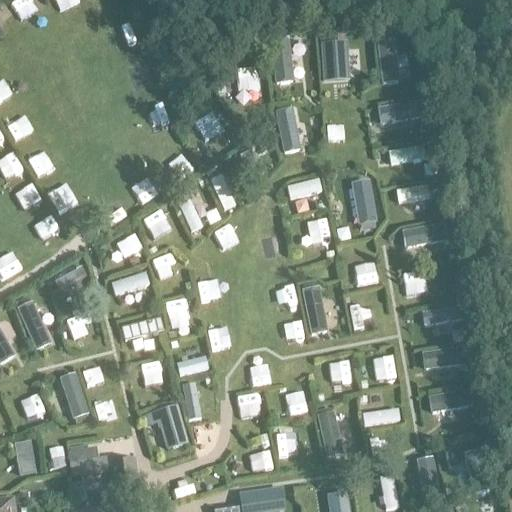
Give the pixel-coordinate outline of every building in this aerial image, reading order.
[(67,0),(52,7),(62,26),(80,17),(71,0),(67,0)] [(26,36),(44,28),(36,11),(18,19),(26,36)] [(112,44),(119,62),(137,55),(131,37),(112,44)] [(288,43),(270,45),(275,87),(294,85),(288,43)] [(347,43),(321,45),(324,84),(350,82),(347,43)] [(222,79),(212,79),(212,87),(222,87),(222,79)] [(130,85),(134,102),(153,97),(149,81),(130,85)] [(239,116),(262,113),(259,94),(236,97),(239,116)] [(292,112),(275,115),(283,157),(301,153),(292,112)] [(164,121),(145,127),(150,144),(169,139),(164,121)] [(202,147),(223,133),(217,124),(196,138),(202,147)] [(3,137),(12,152),(30,141),(20,126),(3,137)] [(260,182),(249,156),(240,159),(251,186),(260,182)] [(37,157),(20,168),(31,185),(48,174),(37,157)] [(424,161),(389,168),(393,185),(428,177),(424,161)] [(12,167),(0,176),(0,187),(7,197),(25,184),(12,167)] [(174,197),(189,190),(181,174),(166,181),(174,197)] [(219,178),(209,183),(223,214),(233,210),(219,178)] [(376,225),(369,185),(343,189),(351,230),(376,225)] [(40,195),(45,211),(63,206),(57,189),(40,195)] [(295,223),(305,222),(303,194),(292,194),(295,223)] [(31,197),(14,208),(25,225),(42,213),(31,197)] [(398,221),(432,217),(431,202),(397,206),(398,221)] [(141,219),(159,213),(155,203),(138,209),(141,219)] [(192,249),(204,243),(197,229),(202,226),(197,216),(179,225),(192,249)] [(205,228),(209,240),(223,235),(219,224),(205,228)] [(163,226),(152,232),(161,249),(172,244),(163,226)] [(304,239),(309,262),(333,258),(328,234),(304,239)] [(220,265),(239,257),(231,239),(212,247),(220,265)] [(348,243),(335,245),(336,257),(350,255),(348,243)] [(412,264),(449,257),(448,250),(411,257),(412,264)] [(135,251),(117,258),(122,273),(141,266),(135,251)] [(179,285),(172,269),(153,277),(161,293),(179,285)] [(434,273),(402,278),(404,292),(436,287),(434,273)] [(148,290),(111,297),(113,312),(150,305),(148,290)] [(311,338),(327,335),(319,290),(302,294),(311,338)] [(26,302),(16,306),(18,312),(16,313),(35,355),(50,348),(31,306),(28,307),(26,302)] [(359,302),(349,304),(355,334),(365,331),(359,302)] [(453,310),(418,315),(420,329),(455,323),(453,310)] [(166,320),(170,339),(189,335),(186,316),(166,320)] [(122,340),(124,353),(163,347),(161,334),(122,340)] [(0,377),(11,372),(0,349),(0,377)] [(463,351),(421,357),(423,374),(466,368),(463,351)] [(203,360),(173,367),(176,380),(206,373),(203,360)] [(327,373),(328,395),(352,394),(351,372),(327,373)] [(372,378),(375,398),(396,396),(393,375),(372,378)] [(145,402),(165,397),(160,376),(140,380),(145,402)] [(75,377),(60,382),(73,423),(75,422),(77,429),(89,425),(87,418),(89,418),(75,377)] [(209,377),(177,383),(178,392),(210,387),(209,377)] [(272,381),(256,382),(257,402),(273,401),(272,381)] [(85,400),(102,395),(98,382),(81,387),(85,400)] [(430,417),(468,410),(465,394),(427,401),(430,417)] [(188,435),(202,433),(197,397),(183,399),(188,435)] [(254,407),(239,411),(244,431),(259,428),(254,407)] [(287,410),(291,431),(309,428),(305,407),(287,410)] [(177,409),(143,419),(146,430),(156,427),(158,432),(160,432),(166,453),(188,447),(177,409)] [(27,431),(43,429),(40,412),(24,414),(27,431)] [(92,419),(98,436),(116,430),(111,413),(92,419)] [(391,413),(362,417),(363,428),(393,424),(391,413)] [(326,462),(343,458),(333,415),(316,419),(326,462)] [(401,427),(364,429),(365,441),(401,439),(401,427)] [(278,447),(278,466),(295,465),(295,447),(278,447)] [(71,454),(68,455),(72,481),(108,475),(107,465),(106,462),(98,463),(96,450),(88,451),(87,450),(86,450),(72,451),(70,452),(71,454)] [(472,498),(488,494),(477,454),(461,458),(472,498)] [(136,460),(108,464),(112,497),(141,492),(136,460)] [(430,460),(414,464),(422,506),(438,503),(430,460)] [(258,468),(261,486),(272,484),(269,466),(258,468)] [(396,511),(390,478),(376,481),(382,511),(396,511)] [(193,483),(165,491),(168,503),(197,494),(193,483)] [(83,491),(67,493),(69,506),(84,504),(83,491)] [(283,511),(280,491),(239,497),(241,511),(283,511)] [(0,511),(16,511),(15,500),(0,501),(0,511)]
